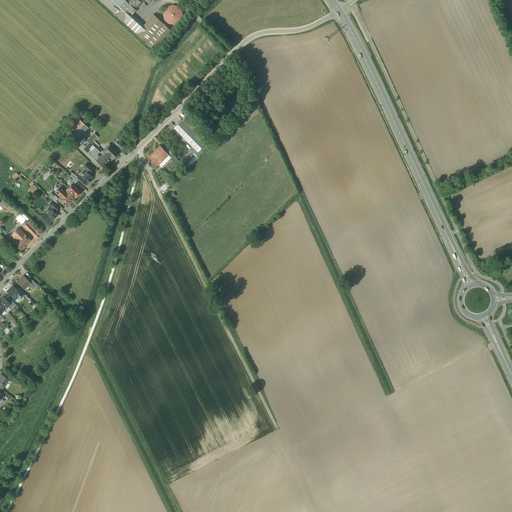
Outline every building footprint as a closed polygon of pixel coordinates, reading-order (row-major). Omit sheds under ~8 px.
[(124,0),(100,0),(155,49),(170,31),(153,16),(145,24),(133,13),(144,0),(127,0),(126,2),(124,0)] [(180,13),(178,11),(175,10),(172,10),(170,11),(169,13),(168,15),(168,18),(169,20),(171,22),(173,23),(175,23),(177,22),(179,20),(180,19),(181,17),(180,15),(180,13)] [(185,118),(174,129),(191,147),(187,151),(193,157),(206,146),(196,136),(199,133),(185,118)] [(76,140),(87,129),(79,121),(68,132),(76,140)] [(102,148),(89,136),(82,143),(85,146),(83,149),(103,167),(109,159),(111,161),(119,152),(111,145),(102,155),(99,152),(102,148)] [(160,146),(148,158),(157,167),(169,156),(160,146)] [(85,186),(93,177),(88,173),(92,168),(86,162),(81,167),(83,169),(76,177),(85,186)] [(163,190),(170,186),(167,182),(160,187),(163,190)] [(32,183),(28,189),(31,192),(36,186),(32,183)] [(70,185),(67,189),(67,190),(74,196),(75,197),(81,192),(73,185),(72,187),(70,185)] [(74,196),(67,190),(65,192),(60,187),(55,192),(61,198),(67,204),(68,204),(69,202),(70,202),(70,201),(74,196)] [(48,196),(54,202),(58,198),(51,192),(48,196)] [(59,207),(52,200),(47,205),(55,212),(59,207)] [(49,207),(41,216),(49,224),(57,215),(49,207)] [(27,223),(23,227),(36,240),(42,233),(38,229),(36,231),(27,223)] [(30,241),(17,230),(12,235),(17,240),(13,245),(20,252),(30,241)] [(28,282),(22,276),(16,282),(24,290),(28,286),(30,284),(28,282)] [(32,290),(36,285),(30,279),(28,282),(30,284),(28,286),(32,290)] [(16,291),(12,287),(7,292),(14,299),(16,297),(19,300),(24,295),(18,290),(16,291)] [(2,297),(0,298),(0,305),(5,310),(10,305),(2,297)] [(21,320),(26,315),(21,310),(16,315),(21,320)] [(9,380),(0,375),(0,374),(0,385),(4,388),(9,380)]
